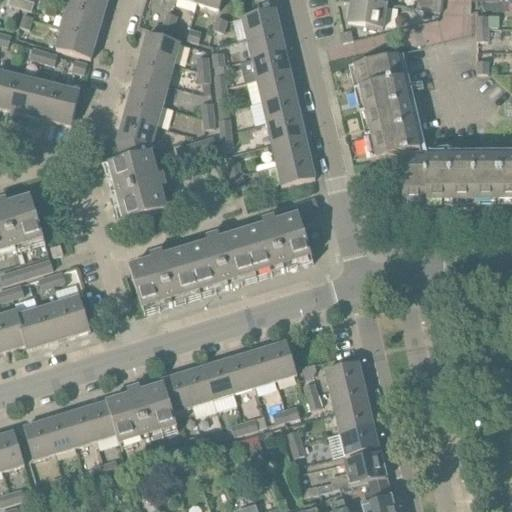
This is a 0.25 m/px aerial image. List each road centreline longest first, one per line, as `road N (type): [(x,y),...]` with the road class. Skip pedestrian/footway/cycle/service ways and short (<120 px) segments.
road 1 (residential): [(293,0),(359,284)]
road 2 (residential): [(447,511),(403,272)]
road 3 (residential): [(132,355),(359,284)]
road 4 (residential): [(359,284),(416,511)]
road 5 (residential): [(82,177),(133,0)]
road 6 (residential): [(106,260),(210,227),(195,177)]
road 7 (residential): [(0,396),(132,355)]
